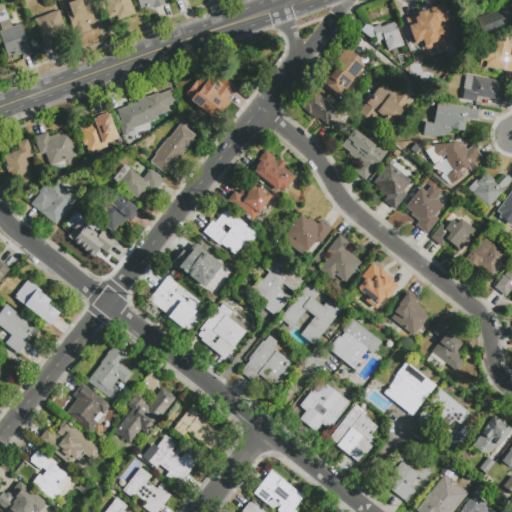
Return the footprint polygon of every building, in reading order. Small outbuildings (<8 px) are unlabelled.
[(80,0),(82,6),(89,3),(98,26),(75,34),(67,11),(69,11),(66,4),(77,0),(80,0)] [(130,0),(136,14),(118,21),(117,18),(110,20),(102,0),(130,0)] [(162,0),(164,5),(154,9),(153,6),(140,11),(135,0),(162,0)] [(454,12),(448,0),(464,0),(467,7),(454,12)] [(445,19),(451,35),(442,38),(444,43),(425,50),(422,41),(415,44),(408,26),(416,23),(414,18),(418,17),(416,13),(443,3),(448,18),(445,19)] [(1,31),(0,28),(0,5),(3,4),(12,27),(1,31)] [(472,14),(485,10),(487,15),(509,6),(511,13),(511,18),(509,20),(511,25),(509,26),(509,27),(487,36),(482,22),(476,24),(472,14)] [(34,18),(58,10),(66,33),(60,35),(61,38),(54,41),(55,44),(44,48),(34,18)] [(403,45),(387,51),(383,39),(376,41),(371,28),(382,23),(383,25),(394,21),(403,45)] [(32,54),(24,57),(23,55),(13,58),(12,55),(8,57),(0,35),(0,32),(21,25),(32,54)] [(511,56),(511,73),(478,66),(482,50),(493,52),(495,42),(497,43),(504,37),(511,45),(509,56),(511,56)] [(336,59),(345,47),(355,55),(360,59),(358,61),(364,66),(355,77),(339,96),(319,80),(325,72),(331,77),(339,66),(338,64),(340,62),(336,59)] [(502,89),(500,100),(477,95),(475,101),(462,99),(463,89),(465,75),(499,81),(497,88),(502,89)] [(185,95),(197,81),(202,85),(209,76),(233,95),(225,105),(213,120),(190,102),(191,100),(185,95)] [(397,89),(411,99),(396,118),(395,117),(387,127),(379,121),(383,117),(377,112),(373,116),(375,118),(371,124),(356,113),(366,101),(367,102),(381,84),(392,92),(393,91),(395,92),(397,89)] [(163,92),(171,89),(175,100),(170,102),(171,105),(168,106),(169,111),(154,116),(150,126),(136,131),(127,127),(123,128),(117,110),(138,103),(137,101),(163,92)] [(300,107),(312,91),(342,114),(340,116),(345,120),(337,130),(332,127),(330,129),(300,107)] [(478,111),(476,120),(466,118),(463,131),(452,129),(452,131),(447,135),(443,136),(440,136),(439,137),(423,134),(425,122),(433,124),(437,103),(478,111)] [(106,153),(92,158),(90,153),(88,153),(84,144),(83,145),(80,139),(82,138),(79,129),(94,123),(92,118),(106,112),(112,128),(104,142),(106,147),(104,147),(106,153)] [(165,173),(150,162),(179,124),(195,135),(192,139),(194,140),(181,158),(178,156),(165,173)] [(375,147),(376,145),(387,153),(364,181),(353,172),(360,164),(348,154),(349,153),(341,146),(353,130),(375,147)] [(66,167),(54,171),(51,165),(50,166),(45,153),(40,155),(34,137),(47,132),(48,137),(59,134),(60,136),(67,133),(76,156),(64,161),(66,167)] [(31,173),(12,180),(9,172),(8,172),(5,166),(7,165),(4,155),(19,149),(17,142),(27,138),(33,155),(25,158),(31,173)] [(474,146),(481,157),(460,170),(463,176),(451,183),(446,175),(444,173),(441,171),(438,170),(435,169),(433,169),(432,169),(431,168),(434,166),(424,151),(432,144),(461,142),(466,150),(474,146)] [(295,177),(284,191),(279,188),(276,192),(250,172),(265,152),(273,158),(274,157),(284,164),(282,167),(295,177)] [(395,209),(384,201),(387,198),(378,190),(380,188),(373,183),(388,163),(411,181),(402,192),(406,195),(395,209)] [(163,180),(154,192),(148,187),(138,200),(113,180),(125,165),(142,179),(150,170),(163,180)] [(478,182),(486,173),(497,184),(506,174),(511,180),(487,208),(467,189),(476,179),(478,182)] [(30,204),(43,187),(46,189),(49,185),(58,182),(76,197),(70,204),(72,206),(67,211),(66,210),(55,224),(30,204)] [(253,219),(228,199),(235,190),(239,193),(242,189),(247,193),(256,182),(272,195),(253,219)] [(426,234),(416,225),(419,221),(411,215),(412,213),(405,207),(421,188),(426,193),(432,185),(441,193),(435,199),(443,205),(435,216),(438,219),(426,234)] [(511,222),(506,218),(504,221),(498,217),(501,213),(497,210),(511,190),(511,222)] [(112,233),(93,217),(99,210),(96,207),(108,192),(114,197),(117,193),(139,211),(131,222),(126,218),(120,227),(118,226),(112,233)] [(202,233),(211,222),(214,224),(226,210),(257,235),(248,246),(244,243),(234,256),(221,245),(220,247),(202,233)] [(330,231),(319,245),(315,241),(307,252),(306,251),(302,256),(283,241),(287,236),(285,234),(287,232),(300,215),(307,220),(309,218),(317,225),(320,221),(331,230),(330,231)] [(430,238),(445,219),(453,224),(458,218),(476,231),(470,238),(472,239),(468,244),(467,243),(460,252),(447,241),(442,247),(430,238)] [(77,249),(79,246),(73,241),(77,236),(71,232),(80,221),(98,235),(102,231),(114,241),(105,252),(99,247),(92,256),(84,250),(82,253),(77,249)] [(264,235),(263,234),(269,227),(278,234),(272,241),(264,235)] [(338,236),(349,245),(346,249),(355,256),(353,258),(358,263),(359,263),(359,264),(344,282),(334,275),(330,280),(318,270),(330,254),(326,251),(338,236)] [(472,273),(461,265),(478,242),(480,244),(483,239),(506,257),(501,264),(503,265),(499,270),(497,268),(490,277),(477,267),(472,273)] [(232,272),(216,292),(206,285),(204,288),(177,267),(192,248),(202,256),(206,251),(232,272)] [(290,297),(275,316),(262,305),(266,300),(251,288),(259,278),(262,281),(269,272),(264,268),(274,257),(303,280),(293,292),(283,283),(279,288),(290,297)] [(0,263),(9,270),(0,281),(0,263)] [(511,292),(509,290),(504,296),(493,288),(511,263),(511,292)] [(372,306),(356,295),(362,287),(361,286),(365,280),(366,281),(373,273),(386,283),(390,278),(402,287),(392,300),(386,296),(382,301),(378,298),(372,306)] [(182,328),(168,317),(169,315),(149,300),(166,277),(177,286),(173,291),(184,299),(187,295),(201,306),(190,320),(189,319),(182,328)] [(14,297),(27,280),(38,289),(37,291),(50,301),(48,304),(59,313),(49,325),(14,297)] [(313,345),(300,335),(314,317),(306,310),(292,328),(280,319),(307,284),(319,294),(314,300),(322,307),(327,301),(340,311),(313,345)] [(427,317),(413,336),(390,319),(395,312),(393,311),(407,293),(417,300),(415,303),(424,310),(421,312),(427,317)] [(18,354),(4,343),(11,335),(0,326),(0,312),(6,305),(37,330),(18,354)] [(222,305),(232,312),(227,318),(246,332),(224,359),(196,337),(201,331),(199,330),(217,307),(219,308),(222,305)] [(464,363),(456,372),(445,364),(442,367),(429,357),(432,353),(431,352),(440,339),(432,332),(442,319),(454,328),(450,333),(463,343),(456,351),(461,355),(458,359),(464,363)] [(359,360),(363,362),(355,372),(328,351),(352,320),(381,343),(371,355),(366,351),(359,360)] [(266,335),(276,343),(274,344),(276,346),(273,351),(275,352),(291,364),(284,372),(287,374),(280,384),(282,386),(277,392),(259,377),(253,385),(239,374),(249,362),(246,360),(266,335)] [(120,390),(111,401),(87,382),(101,364),(100,363),(113,347),(126,357),(120,364),(132,374),(124,384),(118,379),(113,385),(120,390)] [(435,386),(411,416),(384,394),(392,384),(390,382),(405,363),(435,386)] [(314,432),(298,420),(305,412),(299,407),(310,392),(312,393),(321,382),(348,403),(328,430),(321,424),(314,432)] [(89,433),(65,414),(76,400),(71,396),(81,384),(109,406),(89,433)] [(162,388),(175,398),(147,434),(140,429),(130,443),(114,432),(132,409),(128,405),(138,392),(148,400),(145,403),(148,405),(162,388)] [(452,431),(444,441),(416,419),(426,406),(431,410),(436,403),(432,400),(440,389),(470,412),(460,424),(455,420),(449,428),(452,431)] [(365,453),(357,462),(329,439),(356,405),(367,414),(364,418),(377,428),(370,436),(375,440),(371,445),(373,446),(366,455),(365,453)] [(197,416),(221,435),(209,450),(186,432),(183,435),(173,428),(189,407),(198,415),(197,416)] [(492,415),(511,429),(497,447),(496,446),(486,459),(469,446),(480,432),(492,415)] [(84,453),(77,462),(68,455),(64,461),(38,440),(46,429),(54,435),(59,428),(58,427),(63,420),(100,450),(92,460),(84,453)] [(182,456),(194,465),(178,486),(166,477),(169,472),(159,464),(156,468),(142,458),(153,444),(157,447),(164,437),(175,446),(170,451),(180,459),(182,456)] [(511,470),(500,460),(511,445),(511,470)] [(55,465),(66,474),(65,475),(74,483),(65,495),(60,492),(52,502),(30,485),(38,474),(42,476),(44,473),(28,461),(37,449),(49,458),(50,457),(57,462),(55,465)] [(430,472),(422,481),(417,478),(409,487),(414,491),(405,503),(383,485),(401,464),(396,460),(402,453),(404,454),(406,452),(415,460),(416,458),(427,467),(425,468),(430,472)] [(480,481),(475,478),(481,471),(479,469),(488,458),(494,463),(480,481)] [(140,468),(150,476),(146,481),(156,489),(158,486),(170,495),(157,511),(148,511),(141,506),(144,502),(134,494),(131,498),(122,490),(140,468)] [(303,497),(291,511),(276,511),(275,511),(280,506),(270,498),(265,504),(252,493),(270,471),(303,497)] [(413,511),(444,474),(468,493),(452,511),(413,511)] [(511,477),(511,493),(498,483),(503,476),(508,480),(511,477)] [(44,507),(40,511),(6,511),(0,507),(0,494),(2,492),(4,494),(5,494),(5,493),(6,493),(7,493),(8,493),(9,493),(18,482),(31,492),(29,494),(36,500),(36,501),(44,507)] [(490,511),(489,511),(458,511),(473,493),(485,502),(482,505),(490,511)] [(105,511),(116,498),(126,506),(123,511),(124,511),(105,511)] [(240,511),(249,502),(260,511),(261,510),(263,511),(240,511)]
